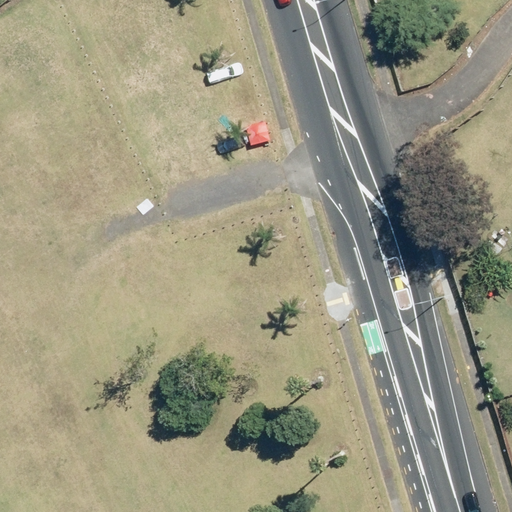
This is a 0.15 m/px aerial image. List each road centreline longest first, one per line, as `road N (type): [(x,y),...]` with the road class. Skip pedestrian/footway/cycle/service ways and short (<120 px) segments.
road 1 (secondary): [(462,511),(311,0)]
road 2 (track): [(111,224),(354,151)]
